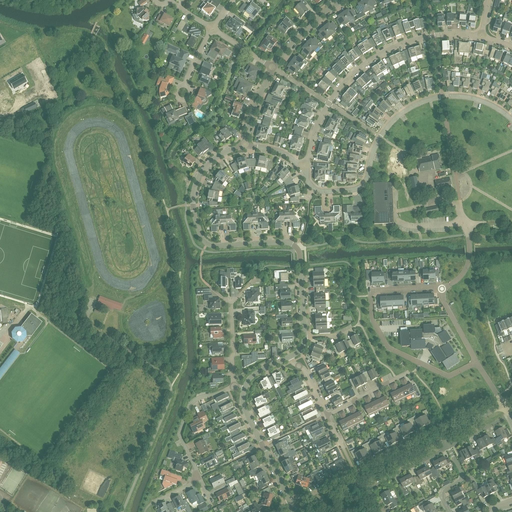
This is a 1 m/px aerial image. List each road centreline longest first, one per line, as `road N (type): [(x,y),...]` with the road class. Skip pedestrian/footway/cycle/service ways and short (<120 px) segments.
road 1 (residential): [(304,337),(295,246),(211,245),(200,234),(192,204),(197,178),(215,157),(244,145)]
road 2 (residential): [(511,119),(481,100),(432,98),(385,129),(361,187),(316,190),(303,167)]
road 3 (residential): [(303,167),(328,103),(366,63),(415,40),(481,37)]
road 4 (residential): [(444,289),(373,290),(372,320),(387,347),(446,375),(476,362)]
road 5 (track): [(166,209),(141,126),(104,44),(90,35)]
road 6 (track): [(170,386),(182,364),(180,261),(166,209)]
road 7 (residential): [(443,436),(438,431),(289,500)]
road 8 (residential): [(199,478),(181,437),(191,403),(234,386)]
road 9 (residential): [(289,500),(240,401),(241,387)]
